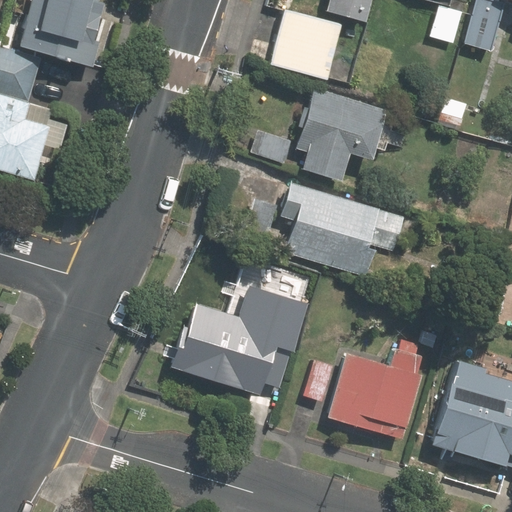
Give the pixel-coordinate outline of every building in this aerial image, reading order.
[(32,0),(20,45),(87,64),(94,39),(88,38),(98,0),(32,0)] [(315,0),(289,0),(274,59),(327,72),(340,21),(312,14),(315,0)] [(369,0),(326,0),(325,6),(364,18),(369,0)] [(504,7),(479,0),(476,0),(462,44),(489,53),(504,7)] [(459,7),(438,2),(430,34),(450,39),(459,7)] [(36,57),(0,47),(0,92),(25,99),(36,57)] [(384,105),(313,85),(292,161),(342,175),(350,146),(370,152),(384,105)] [(468,96),(445,91),(441,109),(463,115),(468,96)] [(25,101),(0,94),(0,170),(28,179),(45,124),(20,117),(25,101)] [(285,139),(241,125),(233,150),(277,164),(285,139)] [(408,212),(294,174),(280,216),(295,221),(286,249),(385,282),(408,212)] [(217,247),(211,268),(252,280),(259,260),(217,247)] [(238,313),(194,299),(187,321),(180,319),(167,360),(257,389),(279,323),(270,320),(280,291),(248,281),(238,313)] [(419,328),(415,339),(428,343),(431,332),(419,328)] [(409,349),(412,340),(396,335),(393,344),(388,344),(383,361),(339,348),(320,410),(393,432),(411,369),(407,368),(412,350),(409,349)] [(478,364),(449,355),(425,439),(494,459),(511,397),(511,396),(472,384),(478,364)] [(325,362),(310,357),(300,392),(314,396),(325,362)]
